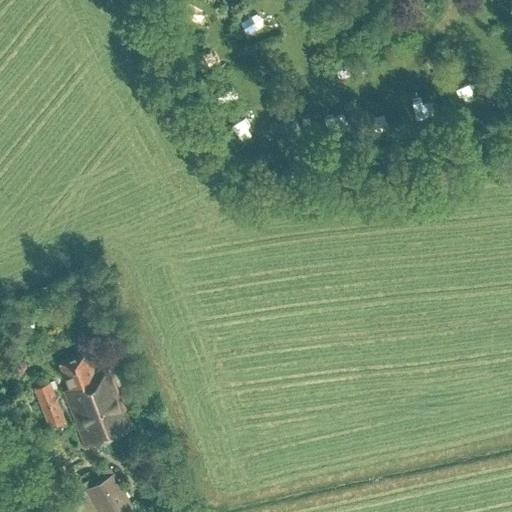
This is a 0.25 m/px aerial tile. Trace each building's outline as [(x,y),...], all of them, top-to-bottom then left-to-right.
[(191,46),(182,49),(191,73),(200,69),(191,46)] [(470,141),(442,146),(445,158),(473,153),(470,141)] [(133,426),(109,365),(94,371),(86,350),(60,361),(70,386),(62,389),(85,445),(133,426)] [(65,418),(50,380),(35,385),(49,424),(65,418)] [(136,511),(113,471),(87,486),(101,511),(136,511)]
